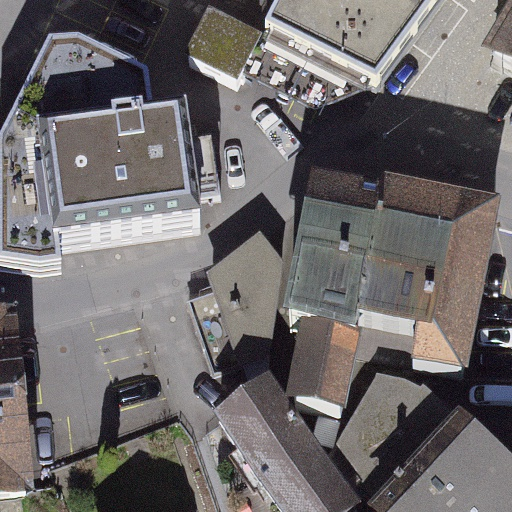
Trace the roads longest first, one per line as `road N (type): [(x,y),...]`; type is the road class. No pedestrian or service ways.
road 1 (residential): [(0,313),(203,268),(299,181),(397,153)]
road 2 (unclassified): [(500,0),(397,153)]
